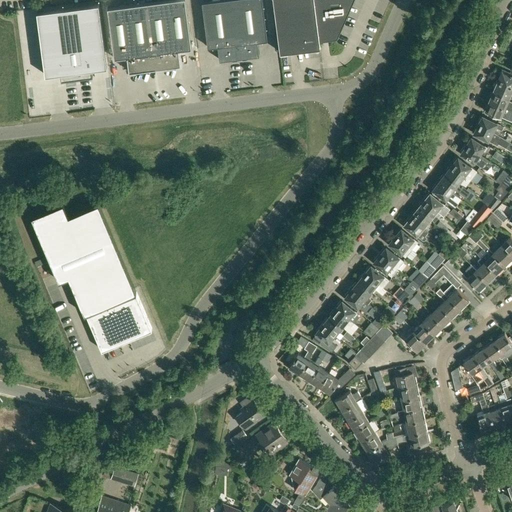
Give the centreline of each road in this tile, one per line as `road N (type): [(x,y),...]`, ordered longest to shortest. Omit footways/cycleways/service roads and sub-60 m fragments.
road 1 (unclassified): [(331,91),(336,128),(329,149),(167,362),(94,403),(0,387)]
road 2 (residential): [(255,362),(467,118),(511,11)]
road 3 (unclassified): [(331,91),(0,134)]
road 4 (unclassified): [(0,496),(255,362)]
road 5 (residential): [(466,465),(444,360),(511,306)]
road 6 (residential): [(375,498),(255,362)]
road 7 (unclassified): [(403,0),(370,72),(331,91)]
